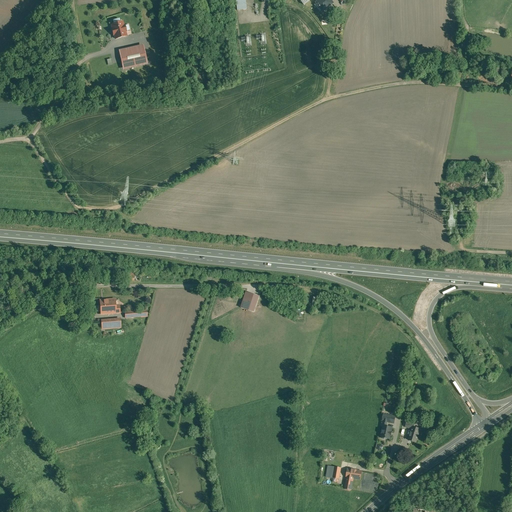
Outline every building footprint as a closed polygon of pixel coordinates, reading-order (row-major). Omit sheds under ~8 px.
[(245,0),(243,0),(237,1),(238,11),(247,10),(245,0)] [(319,0),(318,1),(319,1),(322,5),(316,9),(322,17),(336,7),(330,0),(319,0)] [(122,22),(112,25),(113,29),(112,30),(114,35),(116,39),(126,36),(125,32),(126,31),(125,26),(123,26),(122,22)] [(144,49),(120,54),(122,66),(147,61),(144,49)] [(132,281),(132,272),(122,272),(122,281),(132,281)] [(259,294),(246,292),(242,310),(255,313),(259,294)] [(115,300),(100,301),(101,315),(120,313),(119,306),(115,306),(115,300)] [(387,421),(383,420),(381,426),(386,427),(387,422),(394,423),(395,417),(388,415),(387,421)] [(386,427),(381,426),(383,427),(381,437),(382,438),(384,439),(385,438),(389,439),(390,436),(391,436),(391,432),(392,428),(386,427)] [(413,427),(412,427),(412,429),(408,440),(416,442),(419,433),(418,432),(419,429),(413,427)] [(335,467),(328,466),(326,477),(333,478),(334,470),(335,467)] [(362,471),(352,470),(351,478),(346,477),(346,482),(353,483),(353,479),(360,480),(362,471)] [(353,483),(346,482),(344,489),(351,490),(353,483)]
